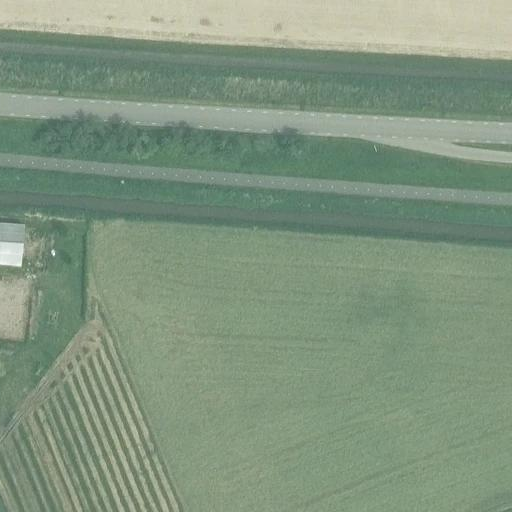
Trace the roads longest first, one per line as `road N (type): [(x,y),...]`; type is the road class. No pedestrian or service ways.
road 1 (secondary): [(0,105),(398,129)]
road 2 (unclassified): [(398,129),(413,143),(511,160)]
